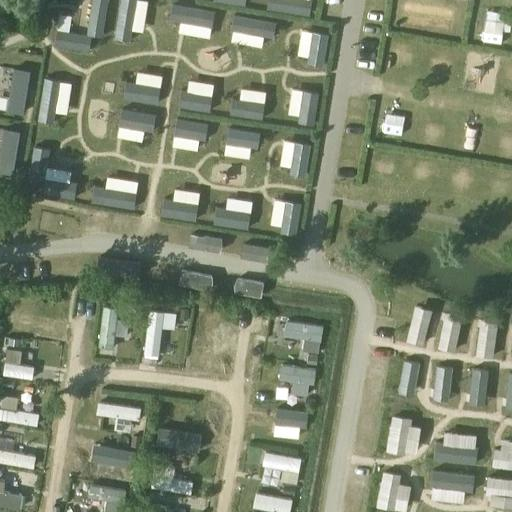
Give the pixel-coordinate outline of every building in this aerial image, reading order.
[(70,0),(69,12),(88,14),(89,0),(70,0)] [(104,0),(102,23),(123,26),(126,0),(104,0)] [(158,0),(143,0),(139,26),(163,30),(169,2),(158,0)] [(311,9),(312,0),(286,0),(286,7),(311,9)] [(296,56),(315,60),(321,28),(303,24),(296,56)] [(388,67),(407,70),(411,40),(392,38),(388,67)] [(436,55),(435,65),(458,68),(460,57),(436,55)] [(13,65),(13,89),(34,90),(35,66),(13,65)] [(190,107),(214,109),(217,79),(193,76),(190,107)] [(40,112),(39,128),(71,131),(73,116),(40,112)] [(403,135),(405,114),(380,112),(378,132),(403,135)] [(206,140),(207,118),(184,118),(183,139),(206,140)] [(464,137),(484,138),(486,122),(465,121),(464,137)] [(431,126),(430,144),(449,145),(450,127),(431,126)] [(0,156),(19,161),(24,141),(4,136),(0,152),(0,156)] [(373,153),(372,172),(395,173),(395,153),(373,153)] [(432,180),(435,160),(411,157),(408,176),(432,180)] [(39,163),(36,192),(64,194),(66,166),(39,163)] [(76,197),(96,200),(101,167),(80,164),(76,197)] [(244,226),(248,193),(225,191),(221,223),(244,226)] [(276,221),(274,229),(294,234),(296,226),(276,221)] [(36,319),(37,306),(17,304),(15,333),(57,336),(58,320),(36,319)] [(132,318),(121,317),(121,304),(102,304),(100,349),(118,349),(118,333),(131,334),(132,318)] [(431,309),(415,305),(406,339),(423,343),(431,309)] [(178,326),(178,310),(147,308),(145,353),(163,354),(164,326),(178,326)] [(461,315),(444,312),(437,346),(454,350),(461,315)] [(208,351),(210,332),(222,334),(224,315),(196,313),(192,349),(208,351)] [(308,336),(307,344),(324,345),(326,321),(288,317),(286,334),(308,336)] [(498,320),(480,318),(476,354),(493,356),(498,320)] [(5,375),(36,376),(37,347),(6,346),(5,375)] [(413,395),(420,359),(406,356),(399,392),(413,395)] [(281,378),(295,379),(294,392),(314,394),(317,366),(282,362),(281,378)] [(448,402),(452,365),(438,363),(434,400),(448,402)] [(483,405),(487,368),(472,366),(468,403),(483,405)] [(18,408),(19,396),(2,394),(0,406),(18,408)] [(99,400),(98,414),(117,416),(116,428),(132,430),(134,417),(143,418),(144,404),(99,400)] [(0,419),(41,424),(42,411),(0,406),(0,419)] [(307,441),(310,410),(271,407),(268,438),(307,441)] [(411,417),(392,413),(386,448),(404,451),(411,417)] [(209,449),(209,432),(183,431),(183,418),(164,417),(163,447),(209,449)] [(0,461),(38,466),(39,453),(16,450),(18,434),(0,432),(0,461)] [(117,460),(115,472),(132,474),(135,446),(87,440),(85,456),(117,460)] [(478,446),(435,441),(433,457),(476,462),(478,446)] [(282,480),(298,483),(304,457),(266,449),(263,463),(284,468),(282,480)] [(511,451),(494,449),(492,464),(511,466),(511,451)] [(192,490),(193,458),(168,456),(168,472),(155,471),(154,488),(192,490)] [(474,473),(431,468),(429,484),(472,489),(474,473)] [(401,472),(383,469),(376,504),(394,508),(401,472)] [(511,476),(487,474),(485,491),(511,494),(511,476)] [(0,475),(0,502),(25,507),(27,492),(7,488),(9,477),(0,475)] [(109,497),(108,511),(125,511),(126,511),(128,486),(92,484),(91,495),(109,497)] [(256,492),(254,507),(293,511),(295,496),(256,492)]
